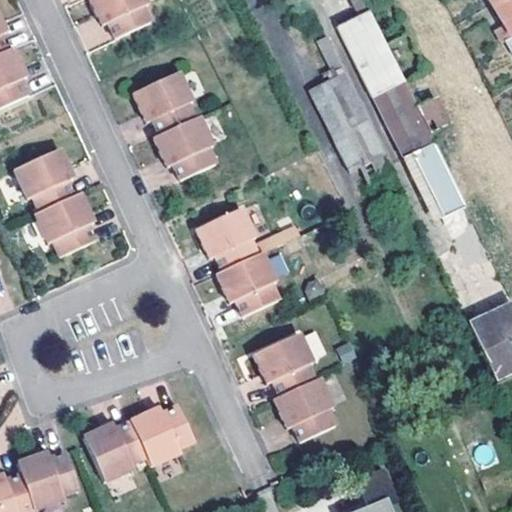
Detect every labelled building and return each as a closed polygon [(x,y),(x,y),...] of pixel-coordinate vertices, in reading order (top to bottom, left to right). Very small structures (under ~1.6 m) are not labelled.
[(145,6),(141,0),(87,0),(96,17),(101,15),(105,24),(112,39),(146,23),(139,9),(145,6)] [(369,14),(362,0),(348,0),(358,20),(369,14)] [(511,0),(502,0),(491,6),(511,41),(506,44),(511,56),(511,0)] [(369,14),(386,49),(408,38),(391,4),(369,14)] [(449,217),(466,209),(386,49),(369,14),(358,20),(337,29),(372,102),(373,101),(402,161),(411,157),(443,220),(449,217)] [(105,24),(101,15),(96,17),(100,26),(105,24)] [(329,70),(342,66),(331,35),(317,39),(329,70)] [(21,68),(13,48),(7,51),(0,53),(0,107),(27,97),(20,83),(15,71),(21,68)] [(26,80),(21,68),(15,71),(20,83),(26,80)] [(310,84),(313,91),(344,75),(340,69),(310,84)] [(190,102),(177,75),(132,96),(141,115),(146,112),(150,121),(190,102)] [(350,175),(355,172),(384,157),(344,75),(313,91),(309,93),(350,175)] [(419,103),(431,130),(450,121),(438,95),(419,103)] [(190,102),(150,121),(152,124),(158,137),(193,121),(186,108),(191,106),(190,102)] [(150,121),(146,112),(141,115),(144,123),(150,121)] [(211,149),(197,119),(193,121),(158,137),(152,140),(162,162),(168,159),(172,167),(180,185),(214,169),(206,151),(211,149)] [(67,169),(57,149),(11,170),(25,201),(30,198),(37,214),(72,197),(61,172),(67,169)] [(391,172),(384,157),(355,172),(363,186),(391,172)] [(411,157),(402,161),(433,224),(443,220),(411,157)] [(172,167),(168,159),(162,162),(166,170),(172,167)] [(72,179),(67,169),(61,172),(66,182),(72,179)] [(87,214),(78,194),(72,197),(37,214),(32,216),(46,246),(51,244),(52,247),(87,230),(86,228),(81,217),(87,214)] [(466,209),(449,217),(453,224),(446,228),(453,241),(476,230),(466,209)] [(92,225),(87,214),(81,217),(86,228),(92,225)] [(249,229),(242,214),(196,235),(203,250),(216,244),(249,229)] [(453,224),(449,217),(443,220),(446,228),(453,224)] [(255,241),(249,229),(216,244),(203,250),(209,262),(215,260),(222,276),(257,260),(250,243),(255,241)] [(87,230),(52,247),(58,259),(93,243),(87,230)] [(275,286),(262,258),(257,260),(222,276),(216,279),(226,300),(232,298),(236,305),(244,322),(279,306),(271,288),(275,286)] [(236,305),(232,298),(226,300),(230,307),(236,305)] [(511,306),(467,327),(494,382),(511,374),(511,306)] [(315,366),(301,337),(254,359),(263,377),(269,375),(274,386),(281,401),(317,383),(310,368),(315,366)] [(274,386),(269,375),(263,377),(268,388),(274,386)] [(336,412),(322,381),(317,383),(281,401),(276,403),(285,424),(291,421),(295,431),(303,447),(339,430),(332,414),(336,412)] [(194,445),(178,410),(162,418),(152,423),(150,417),(130,426),(131,429),(147,463),(151,471),(181,457),(179,452),(194,445)] [(162,418),(160,412),(150,417),(152,423),(162,418)] [(295,431),(291,421),(285,424),(290,434),(295,431)] [(147,463),(131,429),(116,436),(106,441),(103,435),(88,442),(94,457),(90,458),(105,489),(135,475),(133,470),(147,463)] [(116,436),(113,430),(103,435),(106,441),(116,436)] [(94,457),(88,442),(84,444),(90,458),(94,457)] [(39,511),(58,506),(46,474),(69,466),(65,457),(47,463),(37,467),(35,461),(17,468),(21,481),(32,511),(39,511)] [(47,463),(45,458),(35,461),(37,467),(47,463)] [(78,493),(69,466),(46,474),(58,506),(62,504),(60,499),(78,493)] [(388,511),(383,501),(391,496),(379,471),(352,483),(364,509),(365,511),(388,511)] [(32,511),(21,481),(5,487),(0,488),(0,511),(32,511)]
